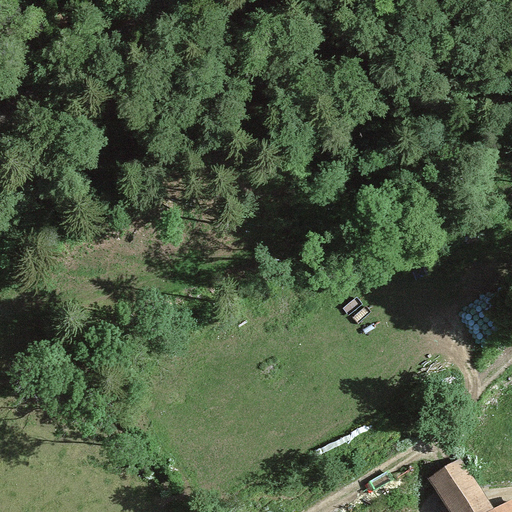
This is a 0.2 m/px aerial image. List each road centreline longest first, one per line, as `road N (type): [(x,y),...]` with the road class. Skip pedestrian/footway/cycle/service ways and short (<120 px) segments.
road 1 (track): [(331,511),(420,460),(511,359)]
road 2 (unclassified): [(0,97),(139,0)]
